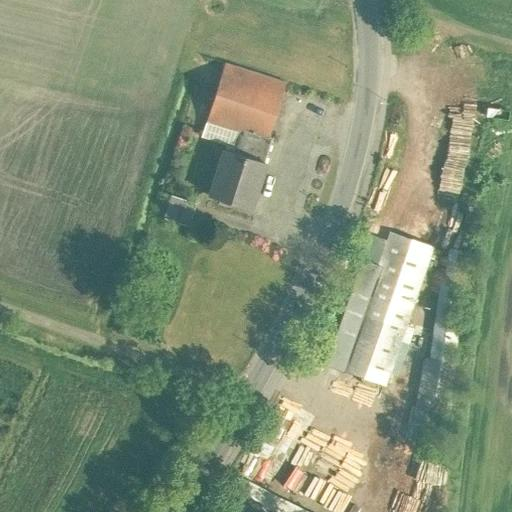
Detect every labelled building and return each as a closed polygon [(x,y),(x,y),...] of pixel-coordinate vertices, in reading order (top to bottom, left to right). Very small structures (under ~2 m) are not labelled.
[(290,80),(231,62),(214,119),(273,137),(290,80)] [(273,163),(231,148),(216,194),(258,208),(273,163)] [(202,203),(176,195),(169,218),(195,226),(202,203)] [(327,365),(386,384),(432,247),(389,232),(378,266),(362,261),(327,365)] [(454,364),(468,255),(450,250),(442,286),(439,286),(429,360),(424,359),(408,440),(437,447),(440,437),(445,438),(452,402),(449,401),(457,365),(454,364)]
